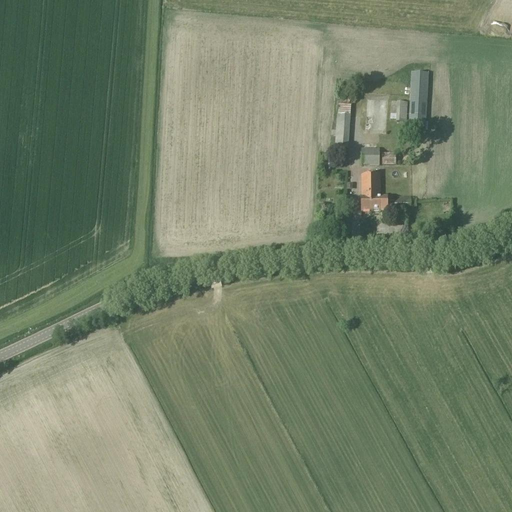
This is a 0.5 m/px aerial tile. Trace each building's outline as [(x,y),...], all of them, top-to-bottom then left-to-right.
[(412,74),(409,133),(425,134),(428,75),(412,74)] [(360,133),(382,134),(385,100),(384,100),(385,93),(362,91),(362,99),(360,133)] [(406,123),(407,104),(398,103),(397,123),(406,123)] [(337,115),(334,156),(348,156),(350,116),(351,106),(338,105),(338,115),(337,115)] [(379,150),(361,149),(362,166),(379,166),(379,150)] [(380,176),(362,176),(362,199),(361,199),(361,212),(388,212),(388,197),(380,197),(380,176)] [(394,198),(394,209),(410,208),(410,197),(394,198)]
